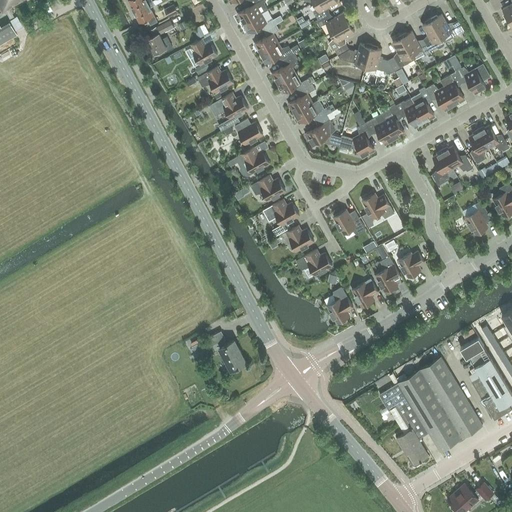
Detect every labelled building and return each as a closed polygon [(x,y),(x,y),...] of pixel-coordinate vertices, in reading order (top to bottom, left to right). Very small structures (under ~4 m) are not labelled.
[(0,0),(0,8),(2,12),(22,0),(0,0)] [(129,0),(135,10),(152,1),(151,0),(129,0)] [(245,23),(262,13),(268,9),(264,2),(266,1),(265,0),(249,0),(252,5),(237,14),(240,18),(242,17),(245,23)] [(318,19),(329,13),(326,8),(338,1),(337,0),(317,0),(315,2),(313,5),(316,8),(313,11),(318,20),(318,19)] [(152,1),(135,10),(140,22),(147,18),(151,24),(157,21),(154,15),(155,14),(151,7),(154,5),(152,1)] [(506,19),(511,16),(511,3),(503,8),(506,13),(505,13),(507,19),(506,19)] [(164,9),(169,17),(178,12),(174,4),(164,9)] [(300,7),(304,20),(314,17),(310,4),(300,7)] [(332,32),(352,20),(351,20),(347,16),(346,17),(344,12),(332,19),(329,13),(318,19),(318,20),(316,20),(320,26),(326,22),(332,32)] [(266,30),(277,24),(274,18),(267,22),(262,13),(245,23),(247,27),(246,28),(249,33),(263,25),(266,30)] [(442,37),(445,42),(461,33),(459,30),(463,27),(458,20),(454,22),(449,25),(442,14),(438,16),(437,16),(432,17),(431,17),(442,37)] [(445,42),(442,37),(431,17),(431,18),(427,21),(427,22),(423,25),(430,36),(424,39),(430,50),(437,47),(438,47),(439,48),(440,47),(443,46),(444,45),(444,44),(444,43),(445,42)] [(0,25),(0,23),(0,42),(17,33),(9,20),(0,25)] [(153,36),(149,38),(156,53),(165,48),(167,51),(173,47),(167,35),(162,38),(160,34),(174,27),(171,20),(151,30),(153,36)] [(335,50),(346,43),(343,38),(355,31),(352,27),(353,26),(351,21),(352,21),(352,20),(332,32),(335,37),(331,41),(332,43),(330,44),(333,50),(335,49),(335,50)] [(262,52),(279,43),(274,33),(280,29),(277,24),(266,30),(269,35),(255,44),(257,48),(259,47),(262,52)] [(430,50),(424,39),(419,42),(412,31),(408,33),(407,33),(402,34),(412,54),(415,59),(425,54),(426,55),(431,52),(430,50)] [(412,54),(402,34),(401,34),(401,35),(397,38),(397,39),(393,42),(399,53),(394,56),(400,67),(409,63),(415,59),(412,54)] [(304,37),(298,41),(301,47),(308,44),(304,37)] [(203,38),(192,44),(193,46),(185,50),(194,66),(200,63),(201,64),(218,54),(213,45),(211,46),(209,42),(206,44),(203,38)] [(283,60),(296,53),(292,48),(290,49),(289,45),(282,47),(279,43),(262,52),(264,57),(263,58),(266,63),(280,55),(283,60)] [(366,65),(372,43),(372,44),(366,44),(361,43),(358,51),(350,49),(346,43),(335,50),(338,55),(340,58),(366,65)] [(400,67),(394,56),(388,60),(380,57),(382,49),(377,48),(377,47),(372,44),(372,43),(366,65),(391,72),(400,67)] [(279,83),(296,73),(293,67),(298,62),(297,60),(299,59),(296,53),(283,60),(286,66),(272,74),(274,78),(276,77),(279,83)] [(476,68),(483,80),(490,76),(483,64),(476,68)] [(222,72),(218,66),(198,77),(203,86),(212,83),(217,92),(234,82),(229,73),(226,74),(224,70),(222,72)] [(483,80),(476,68),(469,72),(464,66),(462,68),(461,66),(455,69),(456,71),(462,82),(468,79),(476,93),(480,90),(480,89),(486,85),(483,80)] [(457,85),(462,82),(456,71),(441,80),(445,86),(455,103),(460,100),(460,102),(465,99),(457,85)] [(300,90),(311,84),(308,79),(302,82),(296,73),(279,83),(281,88),(280,88),(283,93),(297,85),(300,90)] [(405,73),(392,79),(395,85),(408,79),(405,73)] [(296,113),(313,103),(308,93),(316,89),(313,83),(311,84),(300,90),(303,96),(289,104),(291,108),(293,107),(296,113)] [(455,103),(445,86),(439,89),(438,88),(434,83),(426,88),(432,99),(438,96),(446,110),(450,108),(450,106),(455,103)] [(426,88),(425,86),(420,89),(421,92),(411,97),(415,103),(425,120),(430,117),(430,119),(435,116),(427,102),(432,99),(426,88)] [(389,90),(392,97),(399,95),(396,87),(389,90)] [(237,98),(233,92),(210,105),(216,115),(221,113),(220,112),(226,110),(231,118),(249,108),(243,99),(241,100),(239,96),(237,98)] [(425,120),(415,103),(411,97),(405,101),(405,100),(396,104),(396,105),(402,116),(408,113),(416,127),(420,125),(420,123),(425,120)] [(317,120),(328,114),(330,113),(326,107),(325,108),(323,106),(316,108),(313,103),(296,113),(299,118),(297,118),(300,123),(314,115),(317,120)] [(396,105),(396,104),(395,103),(389,107),(390,108),(381,114),(385,120),(395,137),(400,134),(400,136),(405,133),(397,119),(402,116),(396,105)] [(328,114),(317,120),(320,126),(306,134),(308,138),(310,137),(313,144),(323,138),(325,142),(340,146),(342,137),(331,134),(336,129),(333,122),(328,114)] [(395,137),(385,120),(381,114),(366,122),(372,133),(378,130),(386,144),(390,142),(390,140),(395,137)] [(251,124),(248,118),(235,125),(246,144),(264,134),(258,125),(256,126),(254,122),(251,124)] [(367,136),(372,133),(366,122),(358,127),(360,134),(354,137),(342,134),(342,137),(340,146),(352,149),(358,146),(363,155),(370,151),(370,153),(375,150),(367,136)] [(479,129),(489,148),(495,145),(500,150),(503,149),(504,150),(510,147),(502,134),(497,137),(490,125),(485,127),(484,127),(479,129)] [(489,148),(479,129),(479,128),(478,128),(478,129),(474,132),(474,133),(469,136),(477,149),(471,152),(477,163),(486,158),(484,151),(489,148)] [(443,149),(453,168),(459,165),(464,171),(467,169),(467,171),(473,168),(466,155),(461,158),(454,145),(448,148),(448,147),(443,149)] [(258,152),(255,146),(235,158),(240,167),(240,169),(244,176),(246,176),(270,163),(265,153),(263,154),(261,151),(258,152)] [(453,168),(443,149),(442,148),(442,149),(438,153),(438,154),(433,157),(440,169),(432,174),(438,185),(450,179),(447,172),(453,168)] [(506,157),(499,158),(501,165),(508,163),(507,157),(511,156),(511,150),(505,151),(506,157)] [(490,172),(500,167),(497,160),(487,165),(490,172)] [(481,177),(486,174),(482,166),(477,169),(481,177)] [(274,180),(271,174),(251,185),(256,194),(264,192),(268,200),(286,191),(281,181),(279,182),(277,179),(274,180)] [(511,187),(509,182),(500,187),(502,194),(493,199),(503,216),(511,210),(511,209),(511,208),(511,187)] [(233,195),(237,199),(248,191),(244,186),(233,195)] [(372,195),(362,200),(372,217),(381,213),(385,218),(395,212),(384,194),(378,197),(377,195),(373,197),(372,195)] [(288,204),(284,199),(263,210),(269,221),(277,216),(282,225),(300,215),(295,205),(292,207),(290,203),(288,204)] [(482,200),(476,204),(463,211),(476,234),(485,228),(484,226),(487,224),(486,222),(492,218),(482,200)] [(343,211),(334,216),(344,234),(352,229),(356,234),(366,229),(355,210),(349,213),(348,211),(344,213),(343,211)] [(460,217),(454,220),(458,227),(464,225),(460,217)] [(302,231),(299,225),(286,232),(297,251),(315,241),(309,232),(307,233),(305,229),(302,231)] [(394,238),(384,242),(387,250),(397,246),(394,238)] [(374,240),(363,245),(366,250),(377,246),(374,240)] [(297,261),(302,269),(304,269),(308,277),(314,273),(315,275),(333,265),(328,256),(325,257),(323,253),(321,255),(317,249),(297,261)] [(412,252),(399,259),(408,277),(418,271),(417,269),(420,267),(419,265),(425,261),(418,250),(413,254),(412,252)] [(384,269),(375,274),(385,292),(398,284),(396,279),(402,276),(390,255),(381,260),(384,269)] [(489,276),(493,275),(489,265),(485,267),(489,276)] [(324,279),(330,286),(338,279),(332,272),(324,279)] [(352,289),(362,307),(372,301),(370,299),(374,297),(373,294),(378,291),(371,278),(352,289)] [(327,305),(337,322),(347,317),(346,315),(349,313),(348,310),(354,307),(342,286),(333,291),(336,300),(327,305)] [(511,308),(502,314),(508,324),(511,321),(511,308)] [(472,327),(466,330),(473,340),(478,336),(472,327)] [(226,343),(224,339),(225,338),(222,330),(206,338),(210,346),(218,342),(220,346),(219,346),(231,370),(247,362),(235,339),(226,343)] [(479,336),(460,347),(467,357),(469,356),(485,346),(484,344),(479,336)] [(447,341),(442,343),(444,350),(450,349),(447,341)] [(485,346),(469,356),(475,366),(477,370),(478,370),(481,375),(471,381),(493,417),(494,418),(511,408),(507,402),(511,398),(511,390),(511,389),(485,346)] [(398,382),(428,431),(439,450),(482,424),(440,356),(398,382)] [(417,438),(428,431),(398,382),(379,394),(382,399),(388,409),(395,405),(409,429),(396,437),(403,449),(405,448),(414,462),(427,454),(417,438)] [(485,498),(493,492),(483,481),(476,488),(477,489),(473,492),(464,482),(458,488),(460,490),(449,500),(447,498),(446,498),(458,511),(461,511),(478,498),(477,497),(481,493),(485,498)]
